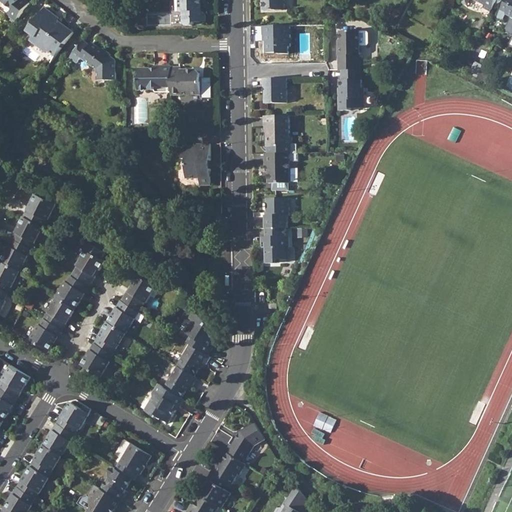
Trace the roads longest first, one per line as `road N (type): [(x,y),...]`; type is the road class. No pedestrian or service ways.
road 1 (residential): [(238,72),(241,359),(187,455)]
road 2 (residential): [(66,0),(131,47),(237,46)]
road 3 (residential): [(62,378),(187,455)]
road 4 (residential): [(55,375),(126,260)]
